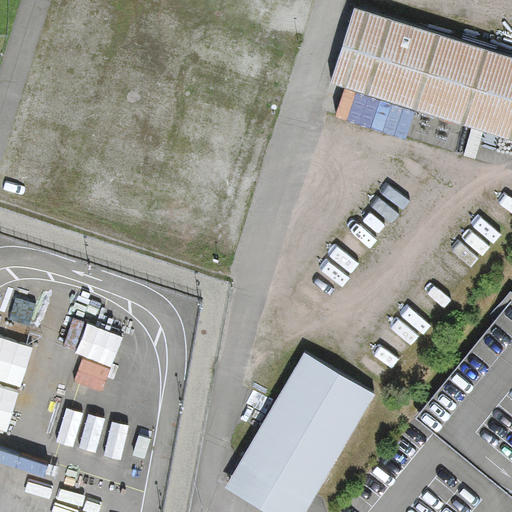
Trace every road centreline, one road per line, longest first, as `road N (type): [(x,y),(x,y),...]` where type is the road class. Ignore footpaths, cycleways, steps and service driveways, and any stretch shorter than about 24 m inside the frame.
road 1 (unclassified): [(333,0),(250,282),(215,438),(214,495),(243,511)]
road 2 (unclassified): [(37,0),(0,120)]
